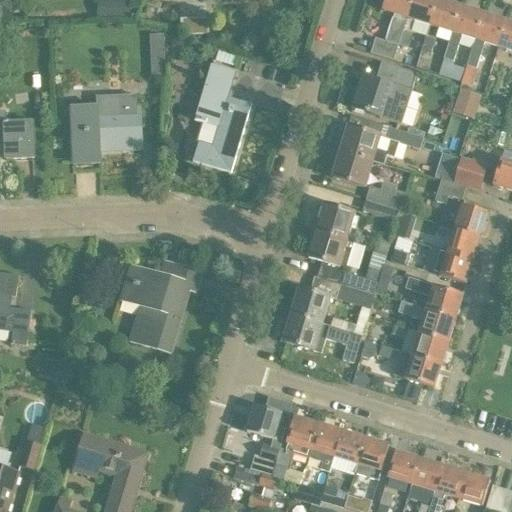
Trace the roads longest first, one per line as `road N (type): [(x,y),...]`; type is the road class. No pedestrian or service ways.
road 1 (unclassified): [(263,239),(176,214),(0,220)]
road 2 (residential): [(263,239),(336,0)]
road 3 (residential): [(437,431),(511,210)]
road 4 (residential): [(437,431),(225,367)]
road 5 (residential): [(182,511),(225,367)]
road 6 (residential): [(225,367),(263,239)]
